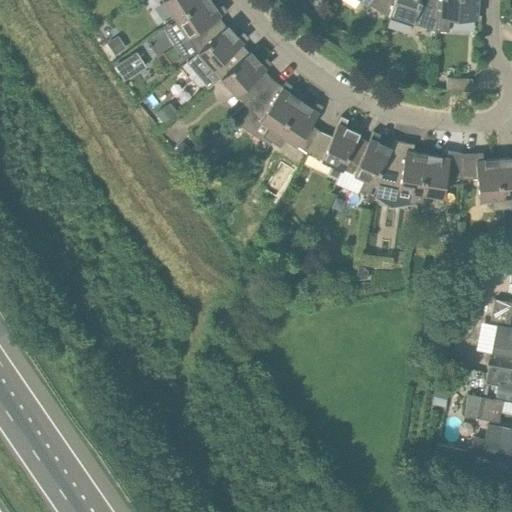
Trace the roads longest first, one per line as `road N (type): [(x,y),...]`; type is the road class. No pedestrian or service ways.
road 1 (residential): [(511,97),(484,123),(385,112),(286,55),(241,0)]
road 2 (motorway): [(73,511),(0,405)]
